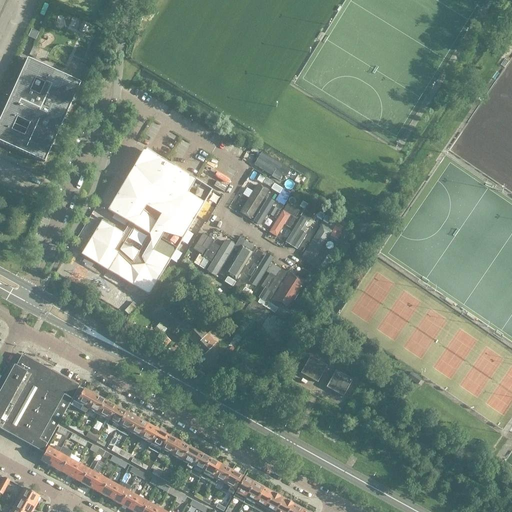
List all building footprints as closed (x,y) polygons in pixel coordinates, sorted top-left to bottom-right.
[(29,36),(36,39),(39,32),(32,29),(29,36)] [(29,55),(36,58),(40,49),(33,46),(29,55)] [(15,86),(11,95),(0,119),(0,142),(44,163),(80,83),(27,59),(15,86)] [(130,185),(125,182),(122,187),(124,188),(119,196),(117,195),(107,211),(129,224),(123,234),(103,223),(98,231),(96,230),(82,253),(98,263),(98,264),(112,274),(113,272),(127,280),(127,281),(133,285),(134,284),(150,294),(163,270),(162,269),(174,249),(176,250),(184,237),(182,236),(189,224),(191,225),(212,190),(150,153),(130,185)] [(288,171),(260,154),(254,164),(282,181),(288,171)] [(257,174),(254,179),(262,184),(263,184),(266,179),(257,174)] [(254,179),(236,209),(244,214),(260,188),(262,184),(254,179)] [(266,179),(263,184),(270,189),(273,184),(266,179)] [(227,187),(220,183),(219,183),(217,181),(213,187),(224,192),(227,187)] [(297,187),(289,182),(285,189),(293,194),(297,187)] [(273,184),(270,189),(279,194),(282,189),(273,184)] [(282,188),(282,189),(279,194),(275,201),(282,205),(290,193),(282,188)] [(299,198),(290,193),(282,205),(291,211),(295,204),(298,199),(299,198)] [(273,199),(268,196),(254,217),(260,221),(268,208),(274,212),(278,205),(272,201),(273,199)] [(295,204),(304,210),(307,205),(298,199),(295,204)] [(308,205),(304,210),(313,216),(316,210),(308,205)] [(283,209),(269,230),(276,235),(284,222),(290,226),(296,217),(283,209)] [(316,210),(313,216),(321,221),(325,216),(316,210)] [(325,216),(322,221),(330,226),(334,221),(325,216)] [(310,217),(308,220),(317,226),(319,222),(310,217)] [(316,226),(304,219),(294,234),(300,238),(297,244),(302,248),(316,226)] [(330,226),(329,228),(337,233),(341,226),(334,221),(330,226)] [(330,231),(321,226),(303,255),(311,260),(330,231)] [(207,270),(216,276),(234,247),(216,236),(203,257),(212,262),(207,270)] [(224,274),(235,280),(252,253),(241,247),(224,274)] [(326,269),(338,251),(331,247),(320,266),(326,269)] [(272,260),(265,256),(258,267),(253,264),(247,275),(251,277),(248,282),(255,286),(272,260)] [(209,261),(204,258),(198,266),(203,269),(209,261)] [(309,274),(301,269),(297,276),(304,281),(309,274)] [(313,269),(309,274),(320,281),(323,276),(313,269)] [(259,289),(272,296),(285,276),(279,272),(274,280),(267,276),(259,289)] [(304,284),(289,275),(273,301),(287,310),(304,284)] [(224,276),(221,281),(232,288),(235,283),(224,276)] [(229,299),(234,291),(219,281),(214,289),(229,299)] [(292,305),(299,309),(312,289),(305,285),(292,305)] [(252,293),(244,288),(241,293),(249,298),(252,293)] [(229,299),(227,301),(244,312),(251,302),(234,291),(229,299)] [(183,316),(165,299),(151,315),(172,334),(177,329),(178,328),(187,317),(184,314),(183,316)] [(272,306),(264,300),(261,306),(269,311),(272,306)] [(251,302),(244,312),(243,313),(260,325),(268,313),(251,301),(251,302)] [(133,302),(125,311),(131,316),(139,307),(133,302)] [(207,335),(188,316),(187,317),(178,328),(177,329),(178,331),(180,329),(196,345),(203,338),(207,335)] [(167,338),(160,332),(154,337),(161,344),(167,338)] [(215,343),(207,335),(203,338),(196,345),(200,350),(198,352),(202,356),(204,354),(212,347),(211,347),(215,343)] [(0,429),(42,452),(69,404),(71,400),(79,387),(22,355),(15,367),(14,367),(0,391),(0,429)] [(231,361),(220,355),(217,362),(228,368),(231,361)] [(326,366),(309,357),(300,374),(317,383),(326,366)] [(352,380),(335,371),(326,388),(343,397),(352,380)] [(95,396),(84,390),(79,387),(69,404),(80,410),(85,414),(88,410),(87,409),(95,396)] [(87,409),(88,410),(98,415),(105,401),(95,396),(87,409)] [(105,401),(98,415),(108,421),(116,407),(105,401)] [(119,427),(126,413),(116,407),(108,421),(106,424),(117,431),(119,427)] [(129,433),(137,419),(126,413),(119,427),(117,431),(127,436),(129,433)] [(137,419),(129,433),(140,439),(148,425),(137,419)] [(98,432),(101,425),(96,422),(93,429),(98,432)] [(148,425),(140,439),(150,444),(158,431),(148,425)] [(59,427),(56,432),(64,436),(67,431),(59,427)] [(90,430),(86,437),(96,443),(98,440),(100,436),(90,430)] [(150,444),(148,449),(158,455),(159,453),(168,436),(158,431),(150,444)] [(76,444),(79,439),(71,434),(68,439),(76,444)] [(171,456),(179,442),(168,436),(159,453),(169,459),(171,456)] [(84,448),(87,443),(79,439),(76,444),(84,448)] [(179,442),(171,456),(182,462),(190,448),(179,442)] [(96,455),(99,450),(91,445),(88,450),(96,455)] [(50,467),(58,453),(61,448),(56,446),(54,450),(48,447),(40,461),(41,461),(50,467)] [(61,472),(68,458),(72,451),(62,446),(61,448),(58,453),(50,467),(61,472)] [(190,448),(182,462),(192,468),(200,454),(190,448)] [(120,449),(119,451),(117,455),(128,460),(131,455),(120,449)] [(104,459),(107,454),(99,450),(96,455),(104,459)] [(200,454),(192,468),(190,472),(195,474),(197,471),(202,473),(210,459),(200,454)] [(116,466),(119,461),(111,456),(108,461),(116,466)] [(71,478),(78,464),(68,458),(61,472),(71,478)] [(202,473),(200,477),(211,483),(221,465),(210,459),(202,473)] [(124,470),(127,465),(119,461),(116,466),(124,470)] [(81,483),(88,469),(78,464),(71,478),(81,483)] [(221,465),(211,483),(210,484),(215,487),(218,482),(223,485),(231,471),(221,465)] [(98,475),(102,469),(97,466),(94,472),(88,469),(81,483),(91,489),(98,475)] [(136,477),(139,471),(131,467),(128,472),(136,477)] [(146,482),(149,477),(139,471),(136,477),(146,482)] [(223,485),(221,489),(232,495),(234,490),(242,477),(231,471),(223,485)] [(98,475),(91,489),(101,494),(108,480),(98,475)] [(245,478),(244,478),(233,497),(243,503),(245,499),(253,483),(250,481),(250,480),(245,477),(245,478)] [(10,481),(3,478),(0,484),(0,488),(5,491),(10,481)] [(156,488),(159,482),(150,478),(147,483),(156,488)] [(108,480),(101,494),(110,500),(118,486),(108,480)] [(166,493),(169,488),(159,482),(156,488),(166,493)] [(253,483),(245,499),(243,503),(252,508),(254,504),(263,489),(259,487),(260,485),(255,482),(254,484),(253,483)] [(118,486),(110,500),(120,505),(128,491),(118,486)] [(22,491),(18,498),(34,507),(34,506),(35,506),(38,501),(37,501),(39,497),(24,488),(22,491)] [(176,499),(179,493),(169,488),(166,493),(176,499)] [(263,489),(254,504),(252,508),(260,511),(262,511),(264,510),(273,494),(269,492),(270,491),(265,488),(264,489),(263,489)] [(128,491),(120,505),(130,510),(138,497),(128,491)] [(179,493),(176,499),(174,501),(179,504),(180,501),(184,503),(187,498),(179,493)] [(275,511),(283,499),(279,497),(279,496),(274,493),(274,495),(273,494),(264,510),(265,510),(264,511),(275,511)] [(32,510),(34,507),(18,498),(12,494),(9,499),(13,501),(10,506),(13,508),(20,511),(32,511),(33,511),(32,510)] [(138,497),(130,510),(132,511),(142,511),(148,502),(138,497)] [(288,511),(292,505),(292,504),(292,503),(287,500),(287,502),(283,499),(275,511),(288,511)] [(189,505),(196,509),(199,504),(192,500),(189,505)] [(148,502),(142,511),(155,511),(159,506),(156,504),(155,506),(148,502)]
